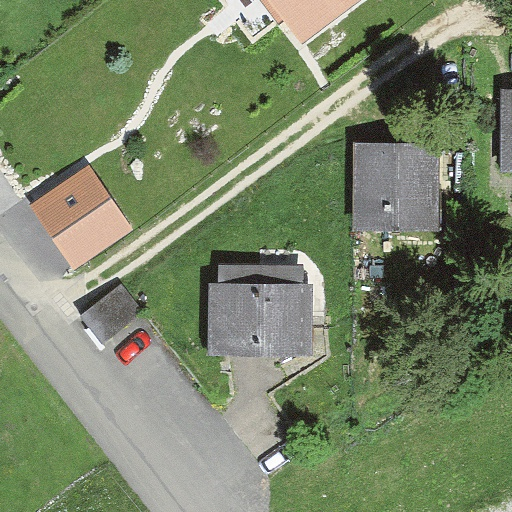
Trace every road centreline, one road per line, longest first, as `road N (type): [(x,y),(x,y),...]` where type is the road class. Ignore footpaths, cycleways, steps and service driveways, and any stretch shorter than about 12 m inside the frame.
road 1 (unknown): [(34,319),(478,13)]
road 2 (residential): [(0,275),(183,511)]
